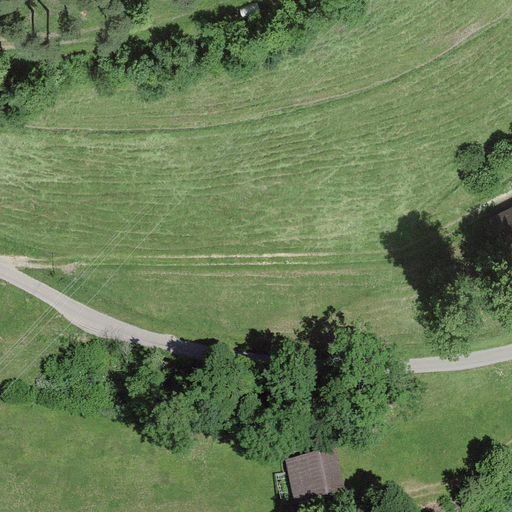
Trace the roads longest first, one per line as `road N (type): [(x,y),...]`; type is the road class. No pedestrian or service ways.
road 1 (unclassified): [(511,350),(444,365),(299,368),(115,331),(0,270)]
road 2 (track): [(511,440),(457,470),(320,511)]
road 3 (track): [(0,44),(139,27)]
